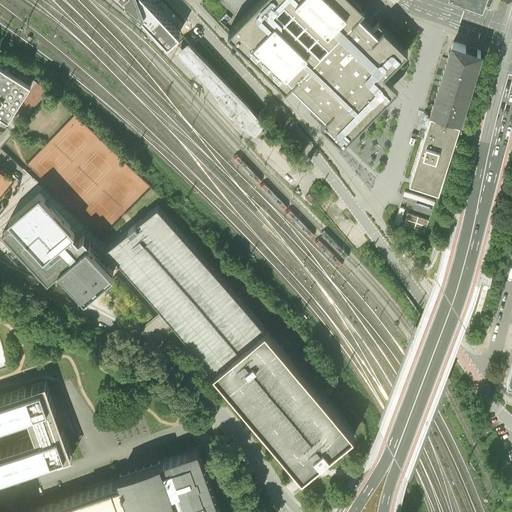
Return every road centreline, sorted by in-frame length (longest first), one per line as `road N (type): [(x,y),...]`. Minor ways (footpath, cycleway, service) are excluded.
road 1 (unclassified): [(172,0),(297,136),(511,426)]
road 2 (primary): [(406,430),(464,256),(511,68)]
road 3 (unclassified): [(280,502),(224,420),(162,360),(0,270)]
